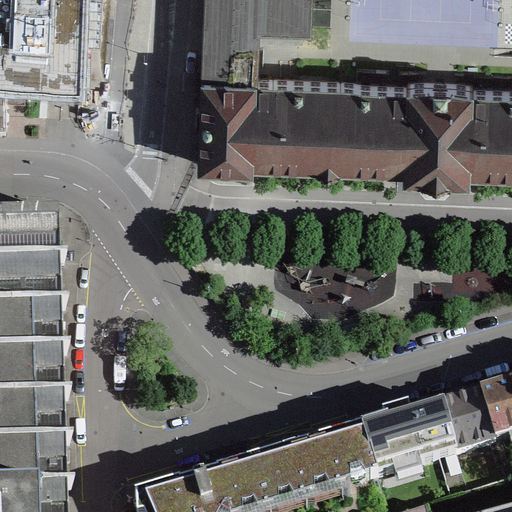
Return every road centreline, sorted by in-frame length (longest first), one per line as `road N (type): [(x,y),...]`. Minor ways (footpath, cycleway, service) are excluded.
road 1 (residential): [(511,342),(349,391),(269,399)]
road 2 (residential): [(269,399),(189,331),(123,225)]
road 3 (residential): [(123,225),(145,136),(160,0)]
road 4 (residential): [(123,225),(100,446)]
road 5 (residential): [(100,446),(196,429),(269,399)]
road 6 (residential): [(123,225),(99,197),(68,180),(0,172)]
